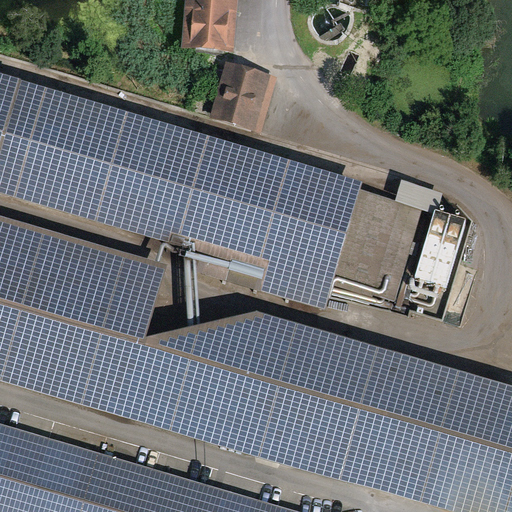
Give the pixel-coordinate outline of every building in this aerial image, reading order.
[(233,0),(185,0),(184,56),(232,57),(233,0)] [(251,135),(265,87),(224,75),(210,123),(251,135)] [(363,186),(0,78),(0,196),(169,246),(172,236),(200,245),(191,274),(325,314),(333,287),(394,305),(423,211),(362,192),(363,186)] [(0,218),(0,385),(433,511),(511,511),(511,391),(256,317),(147,343),(169,268),(0,218)] [(292,511),(0,426),(0,511),(292,511)]
